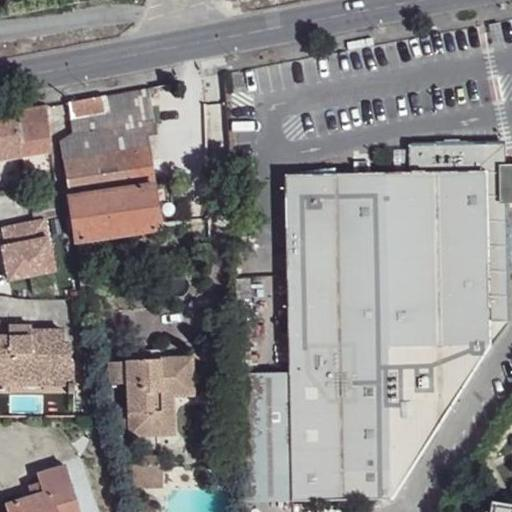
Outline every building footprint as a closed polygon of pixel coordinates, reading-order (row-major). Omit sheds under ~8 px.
[(148,88),(107,96),(111,116),(112,127),(144,122),(155,120),(148,88)] [(107,96),(69,103),(74,123),(111,116),(107,96)] [(46,107),(0,116),(0,160),(52,152),(46,107)] [(112,127),(74,135),(59,146),(76,245),(161,229),(144,122),(112,127)] [(511,167),(504,168),(503,149),(486,150),(486,177),(489,354),(507,334),(503,205),(511,204),(511,167)] [(486,150),(413,151),(414,178),(486,177),(486,150)] [(414,178),(287,179),(287,377),(289,504),(390,506),(489,354),(486,177),(414,178)] [(32,290),(55,288),(49,218),(0,221),(0,228),(4,279),(31,277),(32,290)] [(99,269),(82,273),(85,288),(102,284),(99,269)] [(11,337),(0,336),(0,378),(4,378),(3,391),(12,392),(13,390),(13,378),(75,380),(76,364),(73,365),(73,346),(64,346),(64,332),(33,333),(32,326),(12,326),(11,337)] [(196,356),(112,361),(113,386),(130,385),(132,420),(123,420),(124,438),(167,435),(164,393),(176,392),(198,390),(196,356)] [(238,505),(289,504),(287,377),(233,375),(238,505)] [(75,380),(13,378),(13,390),(74,388),(75,380)] [(164,393),(167,435),(179,434),(176,392),(164,393)] [(150,470),(140,471),(134,466),(136,489),(164,486),(162,461),(150,462),(150,470)] [(27,499),(2,505),(3,511),(78,511),(67,467),(37,473),(40,483),(43,494),(27,499)] [(40,483),(25,488),(27,499),(43,494),(40,483)]
